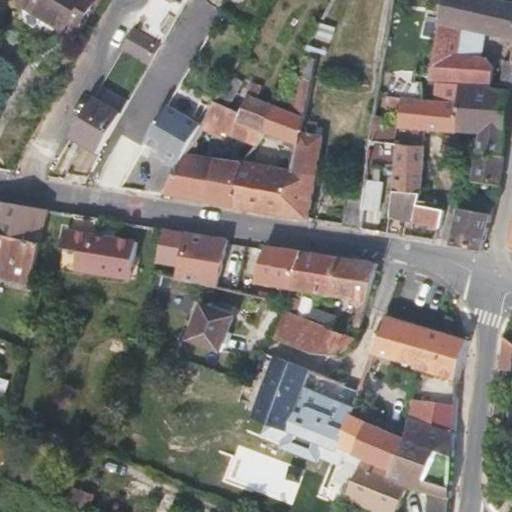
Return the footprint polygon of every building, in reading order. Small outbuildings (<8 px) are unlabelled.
[(22,0),(21,4),(62,29),(65,24),(69,17),(81,24),(96,0),(22,0)] [(464,21),(511,31),(511,0),(440,0),(438,16),(464,21)] [(138,18),(156,35),(170,20),(151,3),(138,18)] [(459,50),(464,21),(438,16),(432,47),(459,50)] [(77,31),(81,24),(69,17),(65,24),(77,31)] [(306,51),(327,57),(337,28),(322,23),(306,51)] [(235,34),(247,41),(253,32),(241,25),(235,34)] [(135,27),(122,49),(151,66),(164,44),(135,27)] [(437,75),(458,77),(489,80),(492,61),(485,53),(459,50),(432,47),(427,74),(437,75)] [(294,74),(313,82),(318,59),(304,54),(294,74)] [(216,102),(231,108),(245,82),(231,75),(216,102)] [(435,95),(456,97),(457,80),(458,77),(437,75),(435,95)] [(266,132),(300,146),(305,121),(313,82),(302,78),(295,113),(276,106),(266,132)] [(456,97),(452,128),(477,131),(470,175),(494,179),(501,137),(508,86),(457,80),(456,97)] [(246,142),(256,146),(266,132),(276,106),(260,99),(264,87),(254,84),(243,113),(231,108),(216,102),(203,126),(202,128),(223,137),(225,133),(246,142)] [(382,106),(395,108),(397,92),(384,91),(382,106)] [(395,108),(394,122),(452,128),(456,97),(435,95),(397,92),(395,108)] [(118,114),(89,98),(66,138),(95,154),(118,114)] [(164,159),(179,168),(186,156),(202,128),(203,126),(169,106),(147,143),(162,151),(167,155),(164,159)] [(295,173),(243,163),(235,208),(310,220),(324,138),(316,137),(318,123),(305,121),(300,146),(295,173)] [(389,168),(387,183),(400,185),(399,195),(411,197),(417,140),(392,136),(370,133),(365,164),(389,168)] [(252,151),(256,146),(246,142),(244,148),(252,151)] [(179,168),(164,195),(235,208),(243,163),(186,156),(179,168)] [(362,178),(359,197),(357,206),(373,208),(377,180),(362,178)] [(387,183),(381,230),(399,233),(400,225),(402,217),(410,218),(435,222),(437,205),(432,205),(411,201),(411,197),(399,195),(400,185),(387,183)] [(457,204),(487,210),(491,195),(461,189),(457,204)] [(341,194),(335,223),(353,226),(357,206),(359,197),(341,194)] [(0,237),(42,247),(51,210),(9,203),(9,205),(0,203),(0,237)] [(457,204),(447,240),(447,243),(477,247),(487,210),(457,204)] [(402,217),(400,225),(409,227),(410,218),(402,217)] [(142,241),(71,228),(67,247),(86,252),(81,271),(133,282),(142,241)] [(159,262),(180,266),(189,234),(168,230),(159,262)] [(177,279),(218,289),(229,240),(189,234),(180,266),(177,279)] [(0,237),(0,277),(33,285),(34,282),(42,247),(0,237)] [(253,297),(257,285),(267,246),(245,243),(234,293),(253,297)] [(267,246),(257,285),(291,291),(303,252),(267,246)] [(303,252),(291,291),(351,301),(350,307),(358,310),(354,326),(362,329),(380,265),(303,252)] [(285,311),(300,317),(305,301),(290,297),(287,306),(285,311)] [(204,305),(190,339),(223,352),(237,317),(204,305)] [(359,341),(300,317),(285,311),(277,339),(314,354),(340,356),(358,344),(359,341)] [(416,366),(426,329),(387,317),(373,354),(416,366)] [(416,366),(415,368),(461,382),(470,341),(434,331),(426,329),(416,366)] [(338,447),(344,430),(298,410),(306,386),(312,370),(277,356),(254,417),(255,418),(336,452),(338,447)] [(353,406),(306,386),(298,410),(344,430),(350,416),(353,406)] [(506,395),(498,394),(495,419),(503,420),(506,395)] [(431,426),(436,407),(411,399),(409,418),(431,426)] [(458,413),(436,407),(431,426),(443,431),(456,432),(458,413)] [(400,479),(406,438),(350,416),(344,430),(338,447),(392,470),(390,474),(400,479)] [(409,418),(406,438),(400,479),(400,482),(410,487),(414,489),(431,493),(450,497),(456,439),(456,432),(443,431),(431,426),(409,418)] [(389,511),(398,511),(410,487),(400,482),(400,479),(390,474),(364,464),(350,497),(389,511)] [(429,511),(448,511),(450,497),(431,493),(429,511)]
